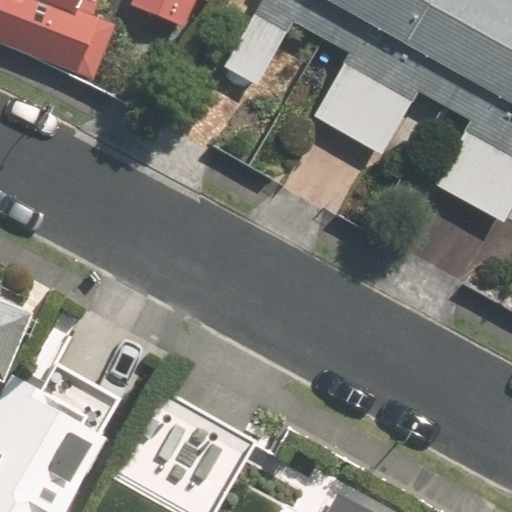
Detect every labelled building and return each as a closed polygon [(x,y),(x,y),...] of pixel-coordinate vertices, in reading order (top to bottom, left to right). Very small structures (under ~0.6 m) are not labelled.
[(0,0),(0,35),(91,71),(113,17),(94,9),(97,0),(0,0)] [(143,0),(183,15),(189,0),(143,0)] [(511,0),(255,0),(222,63),(267,88),(301,25),(343,46),(309,108),(387,149),(422,85),(482,117),(449,180),(511,214),(511,0)] [(0,374),(25,308),(0,298),(0,374)] [(109,407),(48,374),(33,400),(2,383),(0,387),(0,511),(50,511),(94,434),(109,407)] [(378,511),(336,489),(322,511),(312,511),(301,506),(297,511),(378,511)]
